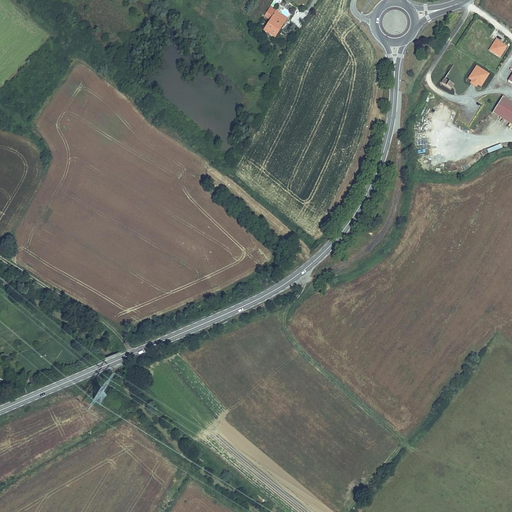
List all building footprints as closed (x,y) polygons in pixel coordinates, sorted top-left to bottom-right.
[(286,19),(269,8),(266,14),(271,17),(262,30),(270,36),(274,29),(278,32),(286,19)] [(274,39),(278,32),(274,29),(270,36),(274,39)] [(496,41),(490,51),(500,58),(506,49),(501,47),(503,45),(496,41)] [(481,87),(489,75),(477,67),(469,79),(472,82),(471,84),(476,88),(478,85),(481,87)] [(453,85),(444,80),(442,84),(450,89),(453,85)] [(511,126),(511,103),(503,98),(492,114),(511,126)]
